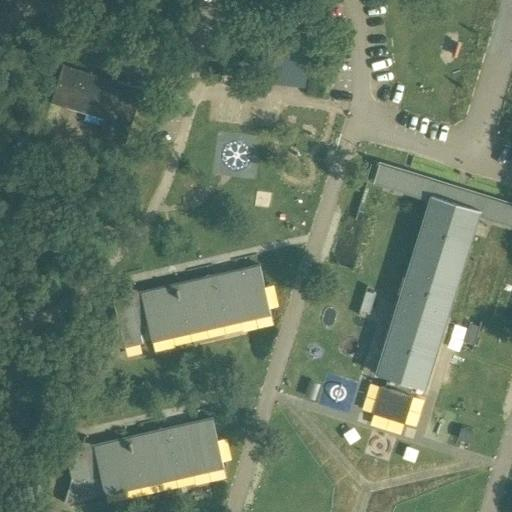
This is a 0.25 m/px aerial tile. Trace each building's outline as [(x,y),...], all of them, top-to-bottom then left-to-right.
[(268,40),(263,81),(304,86),(309,44),(268,40)] [(250,65),(218,61),(216,77),(248,81),(250,65)] [(45,117),(126,143),(143,89),(63,63),(45,117)] [(511,204),(379,163),(374,180),(431,198),(377,374),(425,389),(479,213),(511,222),(511,204)] [(260,264),(231,271),(141,292),(131,288),(128,294),(113,298),(120,323),(113,344),(125,347),(144,343),(139,326),(148,323),(152,341),(271,314),(260,264)] [(369,312),(375,293),(366,290),(361,309),(369,312)] [(474,344),(480,326),(471,323),(465,341),(474,344)] [(409,419),(414,391),(380,383),(374,411),(409,419)] [(66,451),(72,478),(67,497),(77,500),(96,496),(92,478),(102,476),(106,494),(224,466),(213,417),(94,445),(84,441),(82,447),(66,451)]
